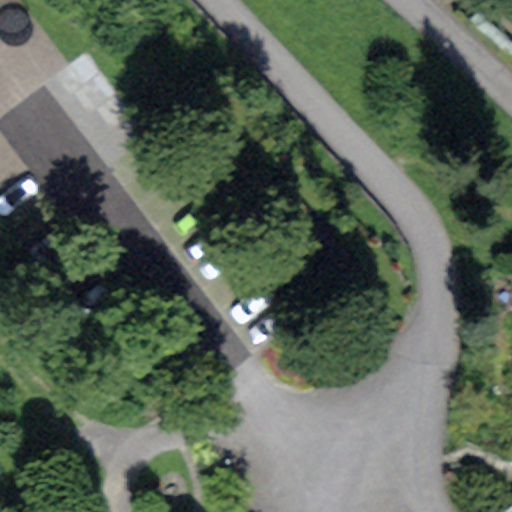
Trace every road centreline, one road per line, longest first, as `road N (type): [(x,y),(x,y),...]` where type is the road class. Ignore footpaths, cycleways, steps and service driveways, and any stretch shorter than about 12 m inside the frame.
road 1 (track): [(113,186),(257,357),(282,431)]
road 2 (track): [(118,511),(118,478),(138,450),(282,431)]
road 3 (track): [(0,347),(31,386),(130,458)]
road 4 (unclassified): [(511,92),(414,0)]
